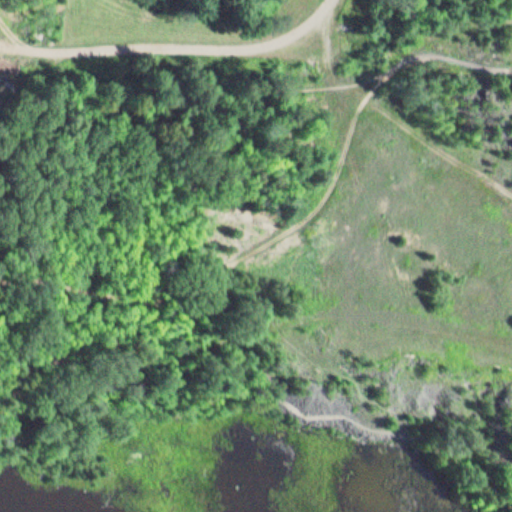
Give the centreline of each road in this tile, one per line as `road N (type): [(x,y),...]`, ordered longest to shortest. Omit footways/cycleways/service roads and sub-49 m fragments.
road 1 (track): [(321,0),(318,37),(349,84),(511,199)]
road 2 (track): [(241,254),(448,327),(511,339)]
